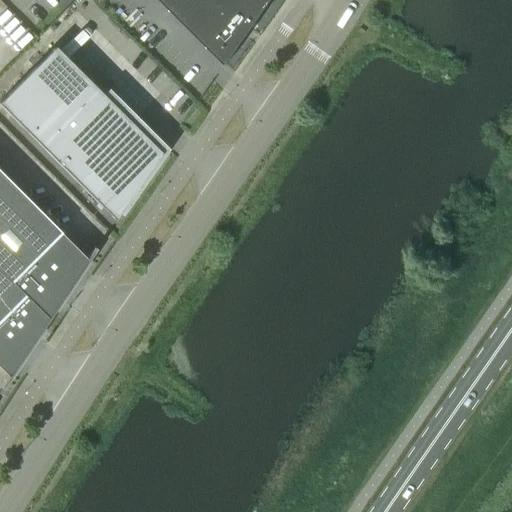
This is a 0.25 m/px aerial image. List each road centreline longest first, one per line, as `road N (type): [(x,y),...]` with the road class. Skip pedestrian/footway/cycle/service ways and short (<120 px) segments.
road 1 (unclassified): [(8,511),(118,332),(350,0)]
road 2 (primary): [(385,511),(511,329)]
